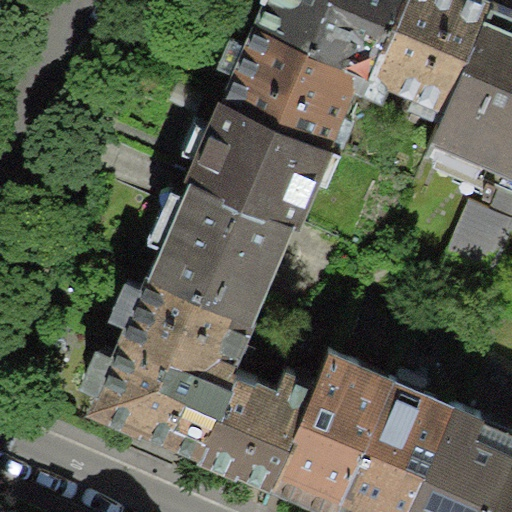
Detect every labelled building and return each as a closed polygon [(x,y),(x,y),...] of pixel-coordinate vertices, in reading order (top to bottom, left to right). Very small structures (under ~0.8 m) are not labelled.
[(367,74),(398,0),(260,0),(262,1),(252,24),(367,74)] [(398,0),(367,74),(360,89),(376,96),(383,80),(442,106),(486,5),(487,4),(478,0),(398,0)] [(511,214),(511,15),(486,5),(442,106),(423,152),(482,177),(490,180),(500,185),(488,212),(464,202),(429,281),(475,302),(511,214)] [(321,145),(347,84),(360,89),(367,74),(252,24),(244,43),(227,35),(216,60),(213,67),(230,75),(219,101),(321,145)] [(186,178),(288,222),(321,145),(219,101),(208,127),(190,120),(182,138),(177,151),(194,159),(186,178)] [(186,178),(171,213),(157,207),(148,229),(143,238),(157,244),(145,271),(247,315),(288,222),(186,178)] [(231,370),(225,368),(247,315),(145,271),(138,289),(124,283),(122,284),(114,301),(109,312),(110,314),(124,321),(117,338),(225,385),(231,370)] [(117,338),(109,357),(93,351),(80,381),(95,389),(88,406),(89,408),(116,419),(134,427),(136,426),(196,451),(225,385),(117,338)] [(356,364),(325,350),(312,382),(268,482),(297,495),(331,509),(380,394),(349,380),(356,364)] [(280,368),(271,388),(231,370),(225,385),(196,451),(197,453),(198,455),(219,464),(229,468),(231,467),(268,482),(312,382),(280,368)] [(403,511),(450,404),(420,391),(412,408),(380,394),(331,509),(336,511),(403,511)] [(479,511),(501,463),(506,451),(470,436),(478,417),(450,404),(403,511),(479,511)] [(511,511),(511,467),(501,463),(479,511),(511,511)]
